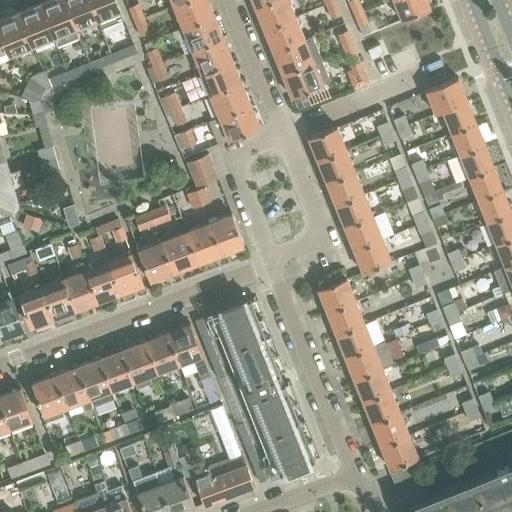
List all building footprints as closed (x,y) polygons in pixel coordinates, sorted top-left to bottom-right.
[(62,0),(47,0),(39,3),(52,37),(54,36),(58,47),(68,43),(64,32),(74,28),(62,0)] [(88,0),(62,0),(74,28),(96,19),(88,0)] [(113,0),(88,0),(96,19),(118,11),(113,0)] [(185,0),(172,6),(181,28),(213,15),(206,0),(185,0)] [(263,0),(253,4),(263,27),(294,14),(288,0),(263,0)] [(340,15),(334,0),(329,0),(324,2),(331,18),(340,15)] [(349,0),(347,1),(352,12),(362,8),(358,0),(349,0)] [(429,8),(426,0),(392,0),(400,19),(429,8)] [(39,3),(17,12),(30,46),(52,37),(39,3)] [(127,7),(133,22),(143,18),(137,3),(127,7)] [(368,22),(362,8),(352,12),(357,26),(368,22)] [(17,12),(0,18),(0,34),(7,51),(8,54),(30,46),(17,12)] [(404,40),(426,31),(419,13),(396,22),(404,40)] [(263,27),(272,49),(303,36),(294,14),(263,27)] [(181,28),(190,50),(222,37),(213,15),(181,28)] [(149,33),(143,18),(133,22),(139,37),(149,33)] [(337,34),(342,47),(352,43),(346,30),(337,34)] [(272,49),(281,72),(313,59),(303,36),(272,49)] [(190,50),(199,72),(230,59),(222,37),(190,50)] [(361,66),(352,43),(342,47),(351,70),(361,66)] [(379,43),(367,48),(371,58),(383,53),(379,43)] [(133,45),(110,54),(113,61),(136,52),(133,45)] [(145,51),(151,65),(161,61),(155,47),(145,51)] [(110,54),(89,63),(92,70),(113,61),(110,54)] [(199,72),(208,95),(240,81),(230,59),(199,72)] [(322,81),(313,59),(281,72),(291,94),(322,81)] [(167,77),(161,61),(151,65),(157,81),(167,77)] [(89,63),(67,72),(70,79),(92,70),(89,63)] [(31,76),(30,78),(46,89),(50,87),(47,80),(50,79),(46,69),(31,76)] [(67,72),(50,79),(47,80),(50,87),(70,79),(67,72)] [(127,93),(139,93),(139,75),(127,75),(127,93)] [(432,86),(441,109),(466,99),(457,77),(432,86)] [(30,78),(25,88),(41,95),(44,88),(46,89),(30,78)] [(208,95),(218,117),(249,104),(240,81),(208,95)] [(30,99),(30,100),(31,101),(39,99),(41,95),(25,88),(21,96),(30,99)] [(163,96),(170,111),(180,107),(173,91),(163,96)] [(30,100),(33,112),(41,110),(38,100),(39,99),(31,101),(30,100)] [(441,109),(450,132),(475,122),(466,99),(441,109)] [(249,104),(218,117),(208,120),(217,143),(258,126),(249,104)] [(185,121),(180,107),(170,111),(175,125),(185,121)] [(33,112),(37,125),(44,122),(41,110),(33,112)] [(392,118),(396,127),(407,123),(404,114),(392,118)] [(376,125),(379,133),(390,129),(387,120),(376,125)] [(37,125),(43,148),(51,146),(44,122),(37,125)] [(450,132),(459,154),(484,144),(475,122),(450,132)] [(411,133),(407,123),(396,127),(400,137),(411,133)] [(307,136),(317,159),(344,147),(335,125),(307,136)] [(190,128),(179,132),(185,147),(196,143),(190,128)] [(395,139),(390,129),(379,133),(383,143),(395,139)] [(459,154),(468,176),(493,166),(484,144),(459,154)] [(43,148),(49,169),(57,167),(51,146),(43,148)] [(317,159),(326,181),(354,170),(344,147),(317,159)] [(186,161),(190,172),(212,164),(208,154),(199,158),(198,156),(186,161)] [(410,162),(414,172),(425,167),(422,158),(410,162)] [(0,160),(0,203),(12,209),(13,210),(16,204),(4,159),(0,160)] [(217,178),(212,164),(190,172),(195,186),(217,178)] [(393,169),(397,178),(408,174),(405,164),(393,169)] [(468,176),(477,198),(502,189),(493,166),(468,176)] [(64,191),(57,167),(49,169),(56,193),(64,191)] [(429,177),(425,167),(414,172),(418,182),(429,177)] [(326,181),(335,204),(363,192),(354,170),(326,181)] [(412,184),(408,174),(397,178),(401,188),(412,184)] [(434,190),(423,194),(427,204),(444,198),(442,193),(447,191),(450,194),(451,197),(454,197),(457,196),(460,195),(463,193),(462,189),(462,186),(460,180),(455,181),(434,190)] [(205,186),(195,190),(201,204),(211,200),(205,186)] [(477,198),(486,221),(511,211),(502,189),(477,198)] [(191,208),(201,204),(195,190),(186,193),(191,208)] [(335,204),(344,226),(372,215),(363,192),(335,204)] [(0,203),(0,219),(11,215),(13,210),(12,209),(0,203)] [(428,208),(431,216),(443,212),(440,203),(428,208)] [(165,205),(149,211),(154,224),(170,218),(165,205)] [(411,214),(414,222),(426,217),(423,209),(411,214)] [(139,230),(154,224),(149,211),(134,217),(139,230)] [(486,221),(495,243),(511,236),(511,214),(511,211),(486,221)] [(230,212),(207,221),(219,253),(243,244),(230,212)] [(447,222),(443,212),(431,216),(435,226),(447,222)] [(26,214),(22,225),(38,230),(42,219),(26,214)] [(344,226),(353,247),(380,236),(372,215),(344,226)] [(430,228),(426,217),(414,222),(418,233),(430,228)] [(117,218),(95,227),(97,233),(111,228),(116,241),(125,238),(117,218)] [(207,221),(185,229),(197,261),(219,253),(207,221)] [(185,229),(160,239),(172,271),(197,261),(185,229)] [(93,250),(102,246),(98,235),(88,238),(93,250)] [(390,261),(380,236),(353,247),(363,272),(390,261)] [(511,236),(495,243),(504,265),(511,261),(511,236)] [(149,280),(172,271),(160,239),(137,248),(149,280)] [(50,243),(35,248),(39,259),(54,253),(50,243)] [(71,258),(79,255),(75,243),(66,247),(71,258)] [(22,244),(3,251),(5,258),(25,251),(22,244)] [(446,252),(449,261),(461,256),(458,247),(446,252)] [(130,252),(108,260),(120,291),(141,282),(130,252)] [(465,266),(461,256),(449,261),(453,271),(465,266)] [(27,274),(35,271),(31,260),(23,263),(27,274)] [(108,260),(85,269),(97,299),(120,291),(108,260)] [(502,292),(511,287),(511,261),(504,265),(493,269),(502,292)] [(407,268),(410,276),(422,271),(419,263),(407,268)] [(85,269),(63,277),(74,308),(97,299),(85,269)] [(426,281),(422,271),(410,276),(414,286),(426,281)] [(316,288),(325,311),(354,299),(344,276),(316,288)] [(63,277),(41,286),(52,316),(74,308),(63,277)] [(30,325),(52,316),(41,286),(18,294),(30,325)] [(450,287),(448,288),(452,297),(457,295),(454,286),(450,287)] [(448,288),(437,292),(445,314),(446,315),(457,311),(453,301),(452,297),(448,288)] [(0,335),(0,336),(22,328),(11,297),(0,301),(0,335)] [(250,297),(215,311),(280,473),(315,459),(284,383),(282,383),(279,374),(280,374),(250,297)] [(461,297),(453,301),(457,311),(465,307),(461,297)] [(325,311),(335,334),(363,322),(354,299),(325,311)] [(511,314),(506,303),(486,311),(490,322),(511,314)] [(425,312),(429,321),(440,316),(437,308),(425,312)] [(457,311),(446,315),(450,325),(461,320),(457,311)] [(444,326),(440,316),(429,321),(433,331),(444,326)] [(204,328),(201,319),(194,321),(198,331),(204,328)] [(335,334),(343,355),(372,344),(363,322),(335,334)] [(190,323),(167,331),(179,363),(192,358),(199,376),(208,372),(190,323)] [(405,324),(393,329),(395,336),(408,330),(405,324)] [(208,338),(204,328),(198,331),(201,340),(208,338)] [(167,331),(145,340),(157,372),(179,363),(167,331)] [(436,336),(415,344),(418,353),(439,344),(436,336)] [(140,342),(123,348),(122,348),(134,380),(157,372),(145,340),(144,337),(139,339),(140,342)] [(212,347),(208,338),(201,340),(205,349),(212,347)] [(352,377),(381,366),(393,361),(384,339),(372,344),(343,355),(352,377)] [(478,343),(471,346),(475,354),(475,355),(481,352),(478,343)] [(117,350),(100,357),(99,357),(111,389),(134,380),(122,348),(123,348),(122,345),(116,348),(117,350)] [(471,346),(460,350),(463,359),(475,354),(471,346)] [(215,356),(212,347),(205,349),(209,359),(215,356)] [(443,357),(446,365),(458,360),(454,352),(443,357)] [(95,359),(78,365),(77,366),(89,397),(111,389),(99,357),(100,357),(99,354),(94,356),(95,359)] [(475,354),(463,359),(467,369),(478,364),(475,355),(475,354)] [(209,359),(213,368),(219,366),(215,356),(209,359)] [(462,371),(458,360),(446,365),(450,376),(462,371)] [(73,367),(56,374),(55,374),(67,406),(80,400),(84,410),(93,407),(89,397),(77,366),(78,365),(77,362),(72,365),(73,367)] [(223,375),(219,366),(213,368),(216,378),(223,375)] [(352,377),(361,399),(390,388),(381,366),(352,377)] [(44,414),(67,406),(55,374),(56,374),(55,371),(49,373),(50,376),(32,382),(44,414)] [(463,374),(453,378),(457,388),(467,384),(463,374)] [(20,387),(0,394),(0,402),(9,427),(32,418),(20,387)] [(361,399),(370,422),(399,410),(390,388),(361,399)] [(477,394),(481,403),(493,398),(489,389),(477,394)] [(188,396),(169,403),(173,415),(193,407),(188,396)] [(461,401),(464,409),(475,405),(472,396),(461,401)] [(497,408),(493,398),(481,403),(485,413),(497,408)] [(511,404),(510,399),(498,404),(502,415),(511,411),(511,404)] [(0,430),(9,427),(0,402),(0,430)] [(157,421),(173,415),(169,403),(153,409),(157,421)] [(222,404),(210,408),(228,458),(240,453),(222,404)] [(479,415),(475,405),(464,409),(468,420),(479,415)] [(370,422),(380,444),(408,432),(399,410),(370,422)] [(139,415),(123,421),(128,432),(143,426),(139,415)] [(113,438),(128,432),(123,421),(108,426),(113,438)] [(236,425),(239,435),(246,432),(242,423),(236,425)] [(94,432),(79,437),(83,449),(98,443),(94,432)] [(239,435),(243,445),(249,442),(246,432),(239,435)] [(417,455),(408,432),(380,444),(389,467),(417,455)] [(68,455),(83,449),(79,437),(63,443),(68,455)] [(133,442),(119,447),(123,457),(132,453),(136,452),(133,442)] [(171,442),(161,447),(168,465),(169,465),(179,461),(177,457),(171,442)] [(243,445),(247,454),(253,452),(249,442),(243,445)] [(45,452),(22,461),(26,471),(49,462),(45,452)] [(247,454),(251,464),(257,461),(253,452),(247,454)] [(95,453),(85,457),(89,467),(98,464),(99,464),(95,453)] [(203,503),(252,485),(240,453),(228,458),(192,472),(192,473),(203,503)] [(185,454),(177,457),(179,461),(183,474),(184,476),(192,473),(192,472),(185,454)] [(10,476),(26,471),(22,461),(6,467),(10,476)] [(251,464),(255,473),(261,471),(257,461),(251,464)] [(89,467),(88,468),(94,482),(104,478),(98,464),(89,467)] [(143,511),(169,511),(154,471),(141,476),(136,464),(127,467),(143,511)] [(168,465),(154,471),(169,511),(180,511),(194,507),(182,474),(174,478),(169,465),(168,465)] [(392,475),(395,482),(417,473),(414,465),(392,475)] [(511,467),(406,511),(499,511),(511,507),(511,467)] [(59,469),(47,474),(57,501),(69,497),(59,469)] [(42,470),(16,480),(19,488),(45,478),(42,470)] [(259,483),(265,481),(261,471),(255,473),(259,483)] [(395,482),(399,492),(421,483),(417,473),(395,482)] [(102,504),(100,504),(103,511),(130,511),(124,495),(120,484),(108,488),(104,478),(94,482),(102,504)] [(92,507),(79,511),(103,511),(100,504),(92,482),(83,485),(92,507)] [(426,494),(421,483),(399,492),(403,504),(426,494)] [(52,511),(78,511),(75,501),(52,510),(52,511)]
